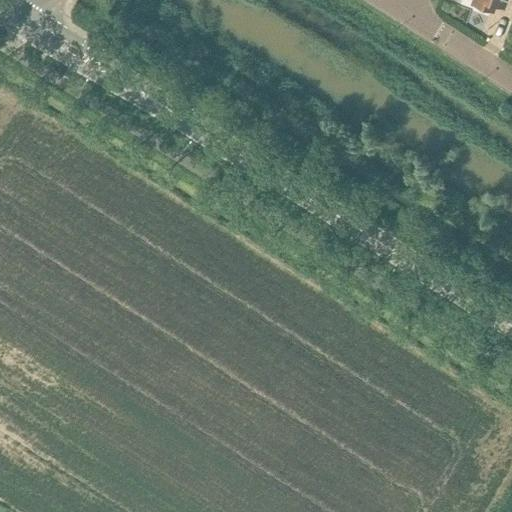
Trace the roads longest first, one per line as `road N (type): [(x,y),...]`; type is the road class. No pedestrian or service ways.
road 1 (secondary): [(511,325),(31,25)]
road 2 (residential): [(511,79),(406,12)]
